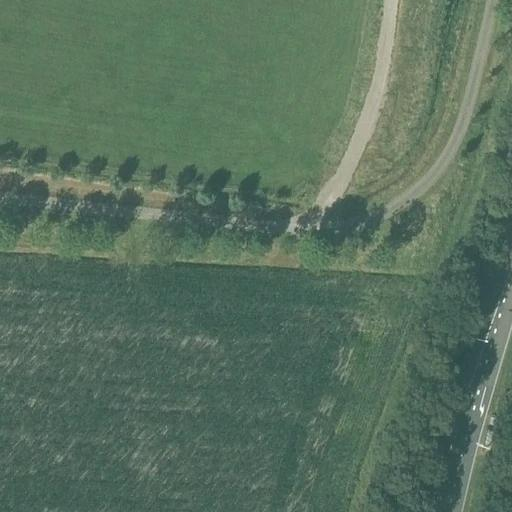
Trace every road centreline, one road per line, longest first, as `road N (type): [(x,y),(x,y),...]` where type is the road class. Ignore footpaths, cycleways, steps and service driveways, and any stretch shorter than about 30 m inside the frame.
road 1 (unclassified): [(0,196),(350,217),(400,204),(427,186),(462,115),(490,0)]
road 2 (motorway): [(511,282),(449,511)]
